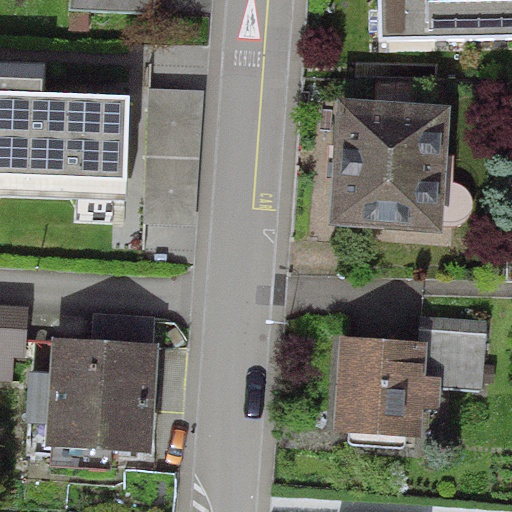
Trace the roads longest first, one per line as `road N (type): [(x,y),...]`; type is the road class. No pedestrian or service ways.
road 1 (residential): [(239,299),(261,0)]
road 2 (residential): [(239,299),(0,286)]
road 3 (residential): [(226,511),(239,299)]
